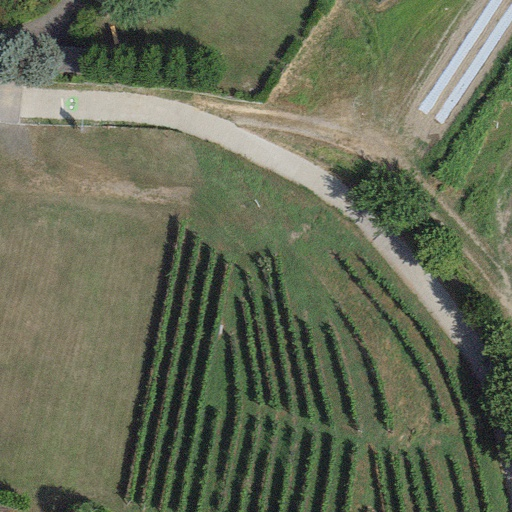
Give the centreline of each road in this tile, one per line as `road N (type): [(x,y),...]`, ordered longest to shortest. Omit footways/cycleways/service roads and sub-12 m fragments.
road 1 (track): [(0,89),(205,119),(319,184),(381,232),(466,334),(511,470)]
road 2 (track): [(205,119),(295,125),(404,160),(511,292)]
